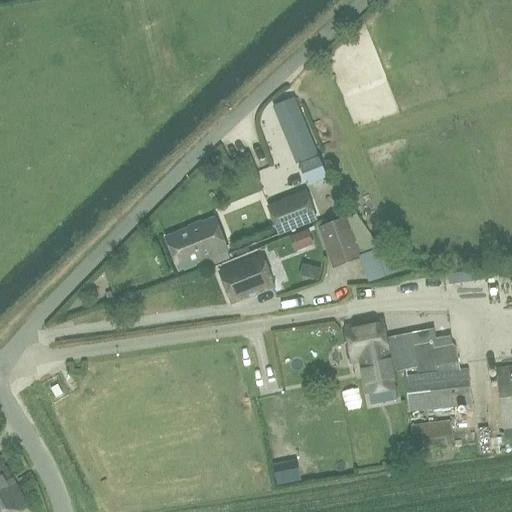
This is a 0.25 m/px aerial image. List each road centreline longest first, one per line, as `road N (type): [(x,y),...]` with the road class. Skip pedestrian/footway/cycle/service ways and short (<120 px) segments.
road 1 (unclassified): [(0,358),(166,183),(363,0)]
road 2 (unclassified): [(61,511),(0,393)]
